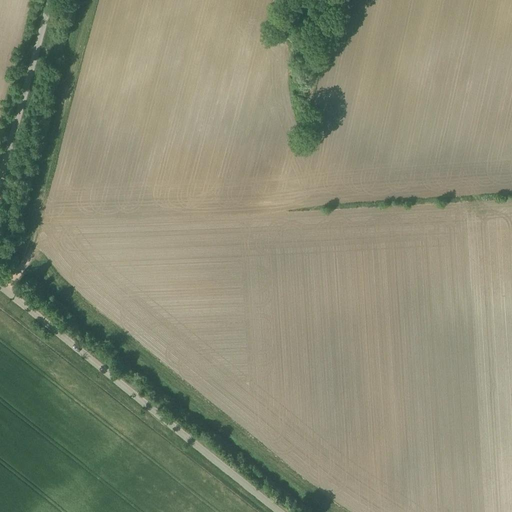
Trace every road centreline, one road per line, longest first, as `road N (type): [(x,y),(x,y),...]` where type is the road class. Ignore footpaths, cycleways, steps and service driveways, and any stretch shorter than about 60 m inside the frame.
road 1 (unclassified): [(0,290),(282,511)]
road 2 (unclassified): [(52,0),(0,186)]
